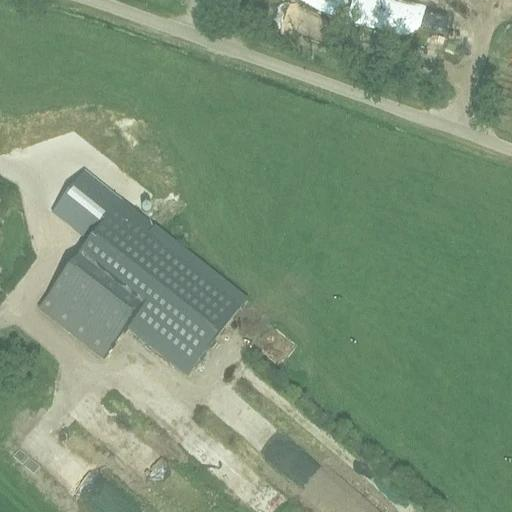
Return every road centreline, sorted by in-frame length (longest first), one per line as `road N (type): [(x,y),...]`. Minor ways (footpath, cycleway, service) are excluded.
road 1 (unclassified): [(511,150),(87,0)]
road 2 (track): [(250,355),(445,511)]
